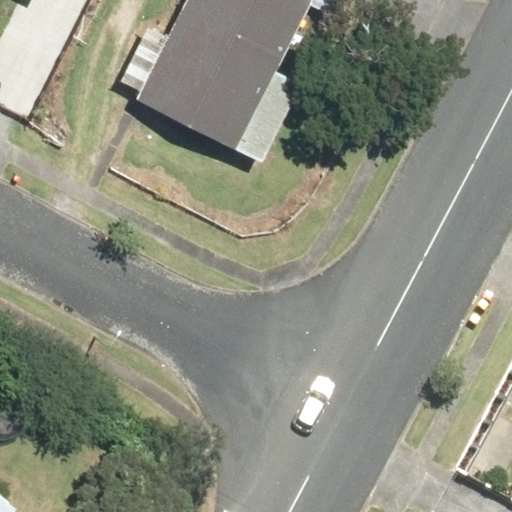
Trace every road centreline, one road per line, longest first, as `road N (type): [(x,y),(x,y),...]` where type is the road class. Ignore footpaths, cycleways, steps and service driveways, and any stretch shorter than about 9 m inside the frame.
road 1 (residential): [(0,215),(359,410)]
road 2 (residential): [(359,410),(511,91)]
